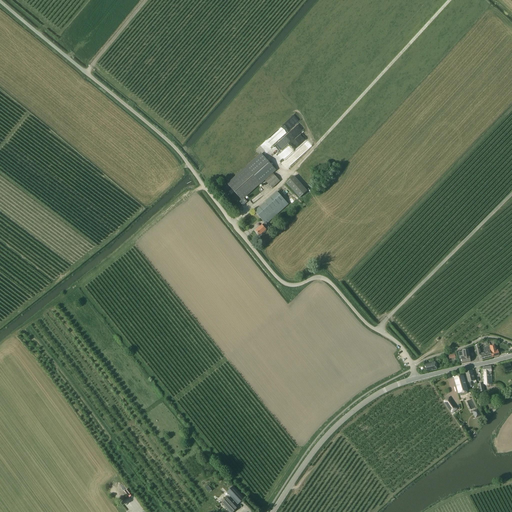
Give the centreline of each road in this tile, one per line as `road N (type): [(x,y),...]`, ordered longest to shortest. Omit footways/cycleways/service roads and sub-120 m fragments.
road 1 (unclassified): [(416,379),(399,344),(362,321),(325,278),(280,281),(176,149),(0,1)]
road 2 (tertiary): [(273,511),(342,419),(416,379)]
